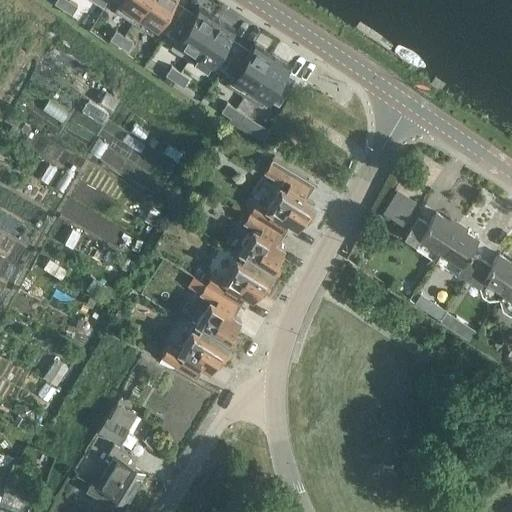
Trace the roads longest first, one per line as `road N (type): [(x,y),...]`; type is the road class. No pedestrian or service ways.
road 1 (tertiary): [(274,381),(284,335),(408,105)]
road 2 (tertiary): [(408,105),(254,0)]
road 3 (unclassified): [(164,511),(225,406),(274,381)]
road 4 (tertiary): [(302,511),(274,422),(274,381)]
road 5 (tertiary): [(511,174),(408,105)]
